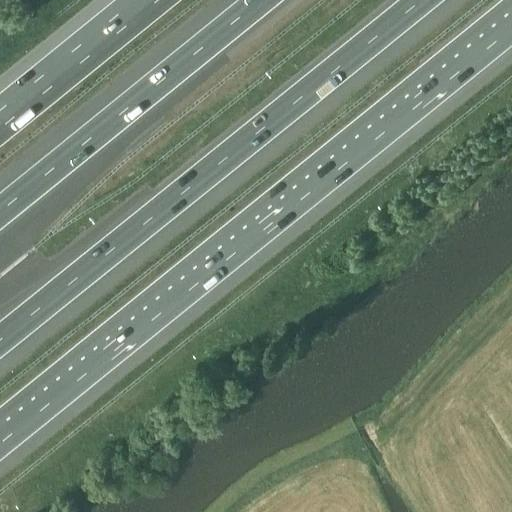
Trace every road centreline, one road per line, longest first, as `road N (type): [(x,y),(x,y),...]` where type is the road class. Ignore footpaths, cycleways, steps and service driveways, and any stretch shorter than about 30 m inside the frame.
road 1 (motorway): [(0,437),(511,19)]
road 2 (motorway): [(0,340),(420,0)]
road 3 (motorway): [(261,0),(0,212)]
road 4 (motorway): [(142,0),(0,116)]
